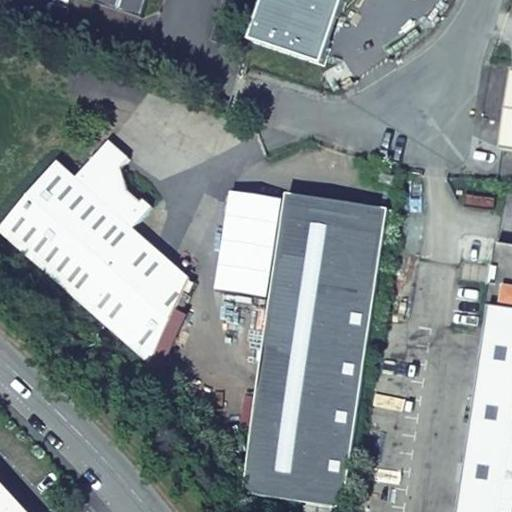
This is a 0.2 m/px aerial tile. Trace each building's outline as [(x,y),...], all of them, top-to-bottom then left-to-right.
[(149,0),(97,0),(96,4),(143,19),(149,0)] [(220,17),(212,40),(234,47),(241,24),(255,28),(265,0),(224,0),(219,17),(220,17)] [(502,151),(511,152),(511,130),(505,129),(502,151)] [(36,263),(112,331),(150,364),(192,280),(135,230),(154,208),(145,200),(142,203),(130,191),(123,168),(131,160),(110,141),(78,178),(77,179),(96,196),(36,263)] [(59,162),(0,228),(0,230),(36,263),(96,196),(77,179),(78,178),(59,162)] [(381,174),(378,184),(393,187),(396,178),(381,174)] [(346,509),(391,210),(289,195),(244,493),(346,509)] [(493,308),(461,511),(511,511),(511,246),(498,244),(495,268),(500,269),(498,285),(492,284),(488,308),(493,308)] [(25,511),(0,483),(0,511),(25,511)]
